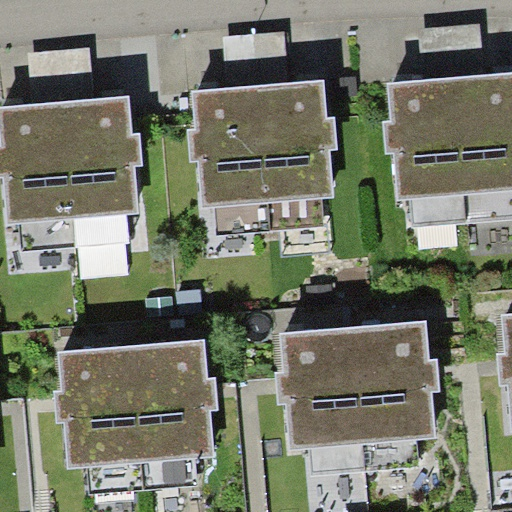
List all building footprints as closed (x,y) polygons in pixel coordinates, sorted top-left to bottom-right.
[(419,28),(423,79),(454,77),(485,74),(481,23),(419,28)] [(221,36),(225,87),(257,85),(288,82),(284,31),(221,36)] [(28,53),(32,104),(64,102),(95,99),(91,48),(28,53)] [(454,77),(464,193),(511,189),(511,72),(496,73),(485,74),(454,77)] [(464,193),(454,77),(423,79),(411,80),(388,82),(391,120),(383,121),(386,153),(394,152),(397,199),(410,198),(464,193)] [(257,85),(267,201),(320,197),(333,196),(330,150),(336,149),(334,117),(326,117),(323,79),(299,81),(288,82),(257,85)] [(267,201),(257,85),(225,87),(214,88),(190,90),(193,128),(186,128),(189,161),(196,160),(200,207),(213,205),(267,201)] [(64,102),(74,218),(127,214),(140,213),(136,167),(143,166),(140,134),(133,134),(129,96),(106,98),(95,99),(64,102)] [(74,218),(64,102),(32,104),(21,105),(0,106),(0,144),(0,145),(0,144),(0,177),(3,177),(7,223),(20,222),(74,218)] [(511,189),(464,193),(467,222),(511,219),(511,189)] [(467,222),(464,193),(410,198),(412,227),(467,222)] [(320,197),(267,201),(269,230),(323,226),(320,197)] [(269,230),(267,201),(213,205),(215,234),(269,230)] [(127,214),(74,218),(76,247),(130,243),(127,214)] [(76,247),(74,218),(20,222),(22,251),(76,247)] [(511,313),(500,315),(504,353),(496,353),(497,365),(499,386),(507,385),(510,431),(511,430),(511,313)] [(354,327),(364,443),(417,439),(435,438),(431,392),(440,392),(439,371),(437,358),(428,359),(425,321),(354,327)] [(364,443),(354,327),(279,333),(282,372),(275,372),(276,384),(277,405),(285,404),(289,450),(310,448),(364,443)] [(133,346),(142,462),(196,458),(214,456),(210,411),(219,410),(217,390),(216,377),(207,377),(204,340),(133,346)] [(142,462),(133,346),(57,352),(60,390),(53,391),(54,403),(56,423),(64,423),(67,468),(88,466),(142,462)] [(417,439),(364,443),(366,473),(420,469),(417,439)] [(366,473),(364,443),(310,448),(312,477),(366,473)] [(196,458),(142,462),(145,492),(198,487),(196,458)] [(145,492),(142,462),(88,466),(91,496),(145,492)]
